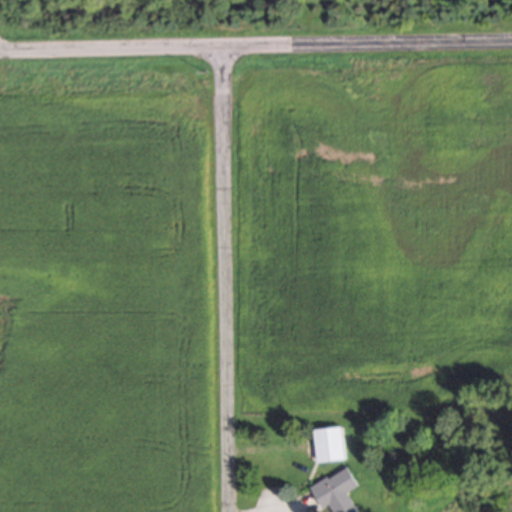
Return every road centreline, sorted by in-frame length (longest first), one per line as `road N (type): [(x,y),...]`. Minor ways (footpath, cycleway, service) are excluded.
road 1 (tertiary): [(0,41),(511,37)]
road 2 (residential): [(220,42),(225,511)]
